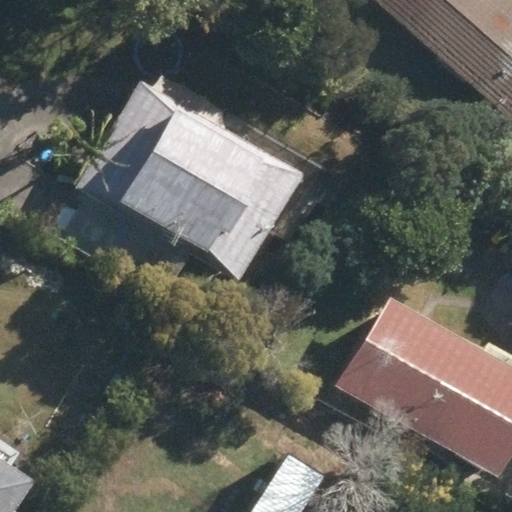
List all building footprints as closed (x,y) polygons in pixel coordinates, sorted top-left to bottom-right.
[(511,0),(375,0),(372,3),(511,126),(511,0)] [(79,195),(239,284),(297,180),(136,91),(79,195)] [(337,391),(497,483),(511,457),(511,365),(488,352),(484,357),(387,303),(337,391)] [(103,395),(120,408),(135,386),(117,374),(103,395)] [(0,511),(16,511),(35,486),(11,469),(20,456),(0,442),(0,511)]
